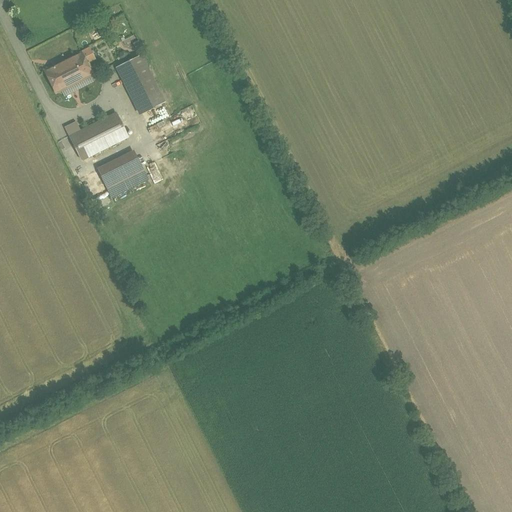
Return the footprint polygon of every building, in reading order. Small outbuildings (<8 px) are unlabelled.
[(81,54),(45,72),(56,93),(91,75),(89,71),(91,69),(89,63),(85,63),(81,54)] [(142,58),(118,70),(141,115),(164,104),(142,58)] [(117,116),(71,138),(83,162),(129,139),(117,116)] [(154,133),(164,124),(161,121),(151,130),(154,133)] [(133,149),(97,167),(113,198),(149,180),(133,149)]
